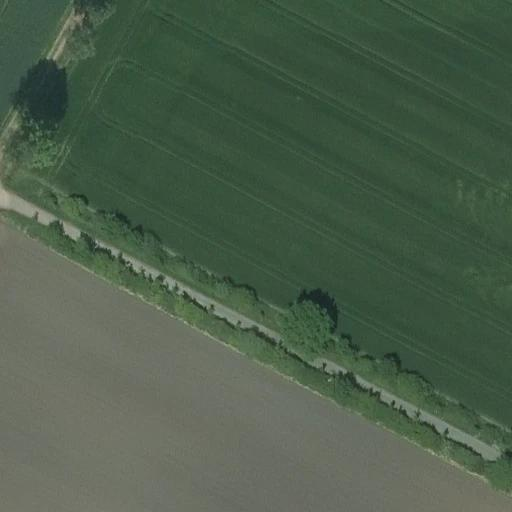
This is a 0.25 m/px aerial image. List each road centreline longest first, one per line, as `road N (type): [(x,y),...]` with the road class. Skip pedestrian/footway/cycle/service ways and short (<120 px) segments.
road 1 (track): [(0,197),(511,469)]
road 2 (track): [(0,162),(87,0)]
